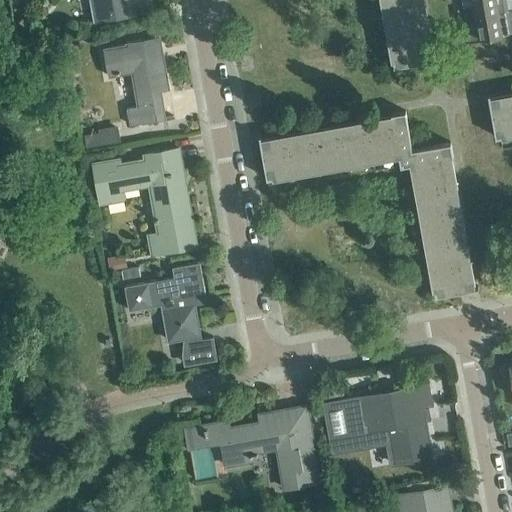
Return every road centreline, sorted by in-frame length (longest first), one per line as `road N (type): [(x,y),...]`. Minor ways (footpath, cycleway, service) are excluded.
road 1 (residential): [(261,359),(203,0)]
road 2 (residential): [(261,359),(460,325)]
road 3 (residential): [(495,511),(460,325)]
